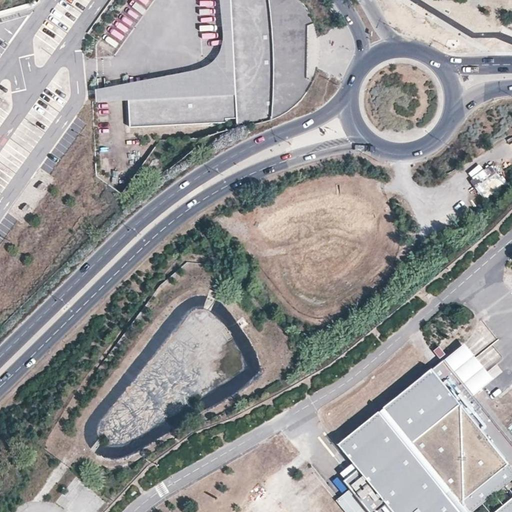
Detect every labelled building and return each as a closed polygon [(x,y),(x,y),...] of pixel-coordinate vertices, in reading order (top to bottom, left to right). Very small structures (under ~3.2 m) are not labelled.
[(314,22),(311,14),(305,6),(300,0),(231,0),(235,80),(237,118),(238,127),(271,120),(280,116),(288,112),(294,106),(302,99),(307,92),(312,84),(316,76),(318,67),(320,58),(320,49),(319,40),(319,38),(318,30),(314,22)] [(221,25),(204,24),(203,53),(217,54),(218,45),(220,45),(221,25)] [(237,118),(235,80),(224,81),(224,89),(133,94),(132,94),(137,105),(139,111),(144,126),(226,122),(226,119),(237,118)] [(144,126),(139,111),(137,105),(132,94),(129,94),(131,127),(144,126)] [(491,165),(470,180),(484,199),(504,183),(491,165)] [(465,344),(444,360),(473,395),(493,379),(465,344)] [(406,351),(372,379),(375,383),(390,401),(424,373),(406,351)] [(379,411),(340,444),(355,463),(359,468),(346,479),(344,481),(369,511),(377,511),(384,507),(387,511),(511,511),(511,498),(494,511),(472,511),(511,479),(511,443),(473,395),(444,360),(384,408),(385,409),(380,412),(379,411)] [(390,401),(375,383),(364,392),(379,410),(390,401)] [(344,438),(379,410),(364,392),(360,387),(325,415),(344,438)] [(342,473),(346,479),(359,468),(355,463),(342,473)] [(365,511),(348,490),(336,500),(345,511),(365,511)]
